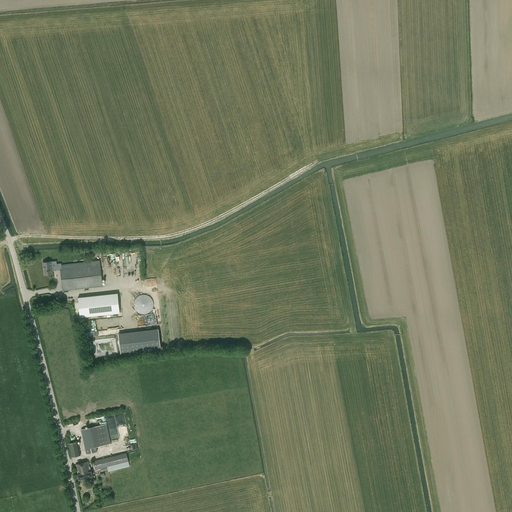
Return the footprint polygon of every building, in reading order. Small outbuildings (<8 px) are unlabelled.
[(69,283),(69,284),(108,279),(106,259),(66,264),(69,283)] [(52,271),(62,270),(61,263),(57,264),(56,261),(51,261),(42,262),(44,274),(53,273),(52,271)] [(137,282),(136,264),(128,264),(129,283),(137,282)] [(118,293),(78,297),(80,317),(120,313),(118,293)] [(136,298),(136,299),(135,300),(134,300),(134,302),(134,303),(134,304),(134,305),(134,306),(134,307),(135,309),(136,311),(137,312),(138,313),(139,313),(141,313),(142,314),(144,314),(145,314),(147,313),(148,312),(150,312),(151,310),(152,309),(153,307),(153,306),(153,303),(153,301),(152,299),(151,298),(150,297),(149,296),(148,295),(147,295),(145,295),(143,294),(142,295),(140,295),(139,295),(138,296),(137,297),(136,298)] [(158,329),(118,333),(121,353),(161,349),(158,329)] [(110,345),(99,346),(99,355),(110,354),(110,345)] [(109,443),(104,424),(81,429),(85,449),(109,443)] [(136,438),(124,440),(125,450),(137,448),(136,438)] [(71,457),(81,455),(78,441),(68,443),(71,457)] [(95,469),(96,469),(128,461),(126,453),(93,461),(95,469)] [(92,476),(91,471),(90,471),(87,461),(75,464),(78,474),(77,474),(79,479),(92,476)]
